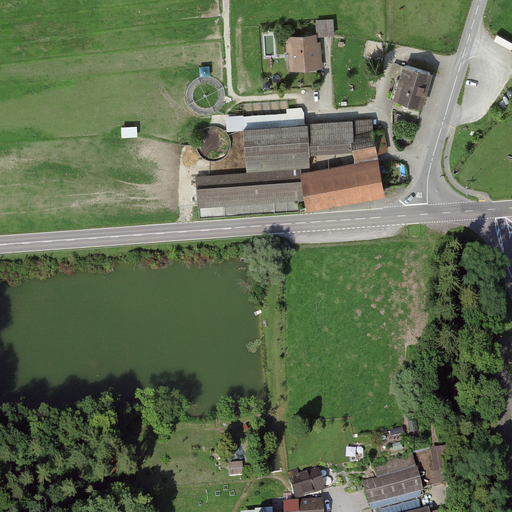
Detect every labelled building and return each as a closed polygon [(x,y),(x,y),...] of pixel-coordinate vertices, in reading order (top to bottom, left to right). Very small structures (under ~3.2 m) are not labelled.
[(332,21),(319,22),(319,36),(333,36),(332,21)] [(315,33),(288,35),(290,67),(321,64),(319,40),(315,40),(315,33)] [(433,72),(401,63),(391,98),(423,107),(433,72)] [(371,120),(243,128),(247,157),(309,154),(309,143),(352,140),(356,155),(386,150),(382,130),(372,131),(371,120)] [(139,125),(124,126),(124,136),(139,135),(139,125)] [(379,165),(302,178),(301,169),(197,177),(200,208),(303,199),(304,202),(384,188),(379,165)] [(379,477),(365,480),(371,507),(426,494),(416,451),(375,461),(379,477)] [(243,476),(242,462),(231,462),(232,476),(243,476)] [(320,467),(289,476),(295,499),(327,490),(320,467)] [(322,511),(322,501),(281,502),(281,511),(322,511)]
